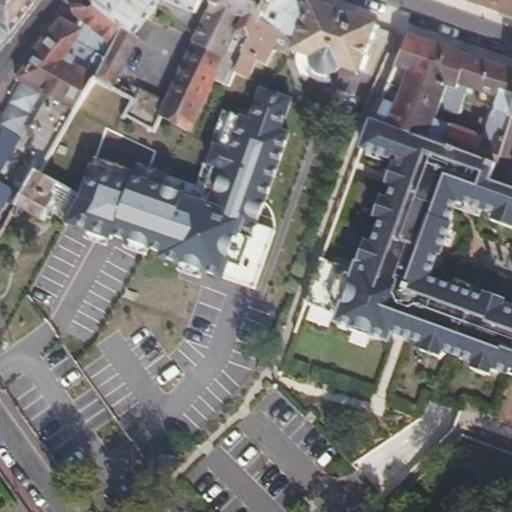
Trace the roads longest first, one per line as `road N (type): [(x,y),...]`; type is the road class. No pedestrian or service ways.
road 1 (unknown): [(0,366),(101,225)]
road 2 (secondary): [(389,0),(511,43)]
